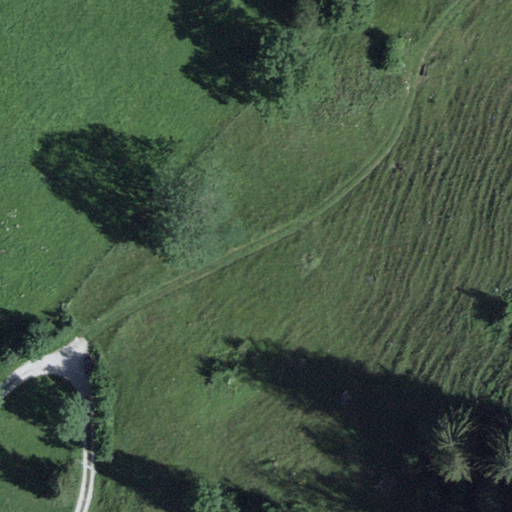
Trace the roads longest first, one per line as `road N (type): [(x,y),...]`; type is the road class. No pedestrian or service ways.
road 1 (track): [(62,370),(113,316),(333,200),(376,157),(402,114),(417,55),(462,0)]
road 2 (track): [(81,511),(89,469),(79,385),(62,370),(37,372),(0,394)]
